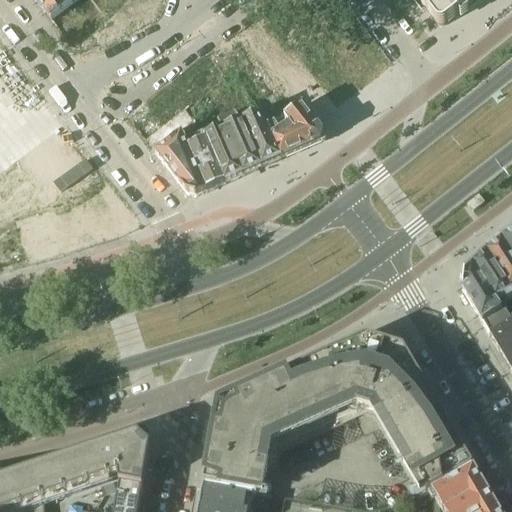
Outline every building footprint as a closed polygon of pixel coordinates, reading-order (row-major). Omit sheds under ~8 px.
[(43,0),(37,5),(50,22),(77,0),(43,0)] [(415,0),(436,26),(437,28),(439,29),(441,29),(443,28),(445,28),(480,0),(415,0)] [(323,137),(301,108),(268,131),(282,162),(321,144),(323,137)] [(253,113),(236,120),(236,121),(238,124),(259,171),(282,162),(268,131),(267,131),(256,118),(253,113)] [(215,123),(221,132),(241,179),(259,171),(238,124),(236,121),(236,120),(232,116),(215,123)] [(241,179),(221,132),(210,137),(207,132),(201,135),(204,143),(224,187),(241,179)] [(205,195),(185,148),(180,138),(155,157),(187,198),(195,200),(205,195)] [(193,144),(185,148),(205,195),(224,187),(204,143),(194,147),(193,144)] [(478,197),(466,206),(472,213),(484,204),(478,197)] [(511,232),(501,241),(511,259),(511,232)] [(511,259),(501,241),(485,254),(511,296),(511,259)] [(511,296),(485,254),(471,268),(463,276),(461,292),(490,340),(511,327),(511,322),(503,308),(511,302),(511,296)] [(511,327),(490,340),(511,378),(511,327)] [(218,407),(208,460),(203,489),(251,498),(256,499),(256,496),(261,469),(276,472),(279,455),(355,421),(348,407),(350,407),(351,402),(379,411),(378,415),(425,497),(430,493),(472,469),(465,457),(464,458),(461,454),(462,453),(449,431),(448,432),(446,428),(447,428),(434,405),(433,406),(431,402),(432,402),(419,379),(418,380),(416,376),(417,376),(403,351),(366,340),(340,352),(341,353),(337,354),(337,353),(313,364),(314,365),(310,367),(309,366),(286,376),(286,377),(282,379),(282,378),(259,389),(259,390),(255,392),(255,391),(218,407)] [(0,511),(43,511),(43,505),(118,480),(119,484),(114,486),(142,490),(151,440),(146,435),(0,483),(0,511)] [(441,511),(442,511),(483,488),(472,469),(430,493),(441,511)] [(112,487),(101,491),(104,499),(115,495),(112,487)] [(114,511),(138,511),(139,509),(140,503),(141,496),(142,491),(119,487),(114,511)] [(491,511),(495,509),(483,488),(442,511),(491,511)] [(248,511),(251,498),(203,489),(198,511),(248,511)]
